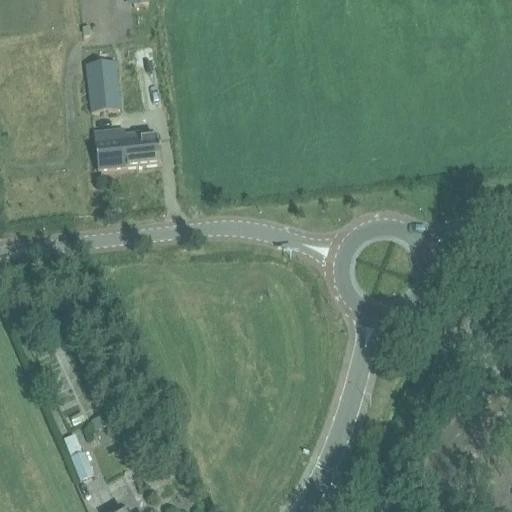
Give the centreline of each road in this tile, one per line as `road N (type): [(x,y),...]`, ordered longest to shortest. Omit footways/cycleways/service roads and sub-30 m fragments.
road 1 (secondary): [(0,257),(225,231),(341,257)]
road 2 (unclassified): [(388,511),(392,469),(455,381),(459,357),(447,329),(418,310)]
road 3 (tertiary): [(304,511),(351,404),(368,321)]
